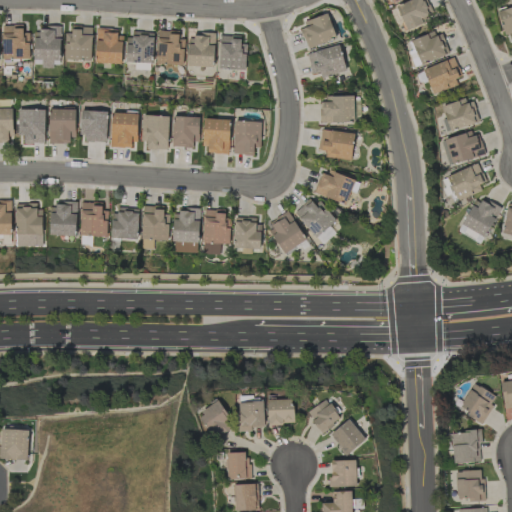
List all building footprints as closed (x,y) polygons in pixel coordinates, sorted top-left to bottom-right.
[(410,0),(396,5),(405,30),(432,22),(425,0),(410,0)] [(511,38),(511,7),(498,10),(503,35),(510,34),(511,38)] [(307,49),(336,38),(327,14),(298,25),(307,49)] [(1,26),(2,59),(29,59),(29,33),(23,33),(22,25),(1,26)] [(64,60),(90,61),(91,27),(71,26),(71,33),(65,33),(64,60)] [(34,27),(33,66),(60,67),(60,28),(34,27)] [(95,63),(121,64),(122,31),(96,30),(95,63)] [(184,39),(178,39),(178,31),(158,30),(156,64),(183,65),(184,39)] [(421,65),(449,54),(439,30),(411,41),(421,65)] [(127,63),(153,63),(153,32),(127,32),(127,63)] [(188,34),(187,66),(214,67),(215,35),(188,34)] [(246,44),(240,44),(240,36),(219,36),(218,70),(245,70),(246,44)] [(345,73),(340,46),(306,52),(310,75),(319,73),(320,77),(345,73)] [(431,93),(462,81),(454,58),(422,69),(431,93)] [(321,124),(354,122),(353,95),(320,97),(321,124)] [(479,123),(471,98),(441,107),(445,119),(442,120),(446,133),(479,123)] [(11,108),(0,108),(0,142),(12,143),(11,108)] [(45,110),(19,109),(18,136),(24,136),(23,143),(44,144),(45,110)] [(49,143),(74,144),(74,109),(49,109),(49,143)] [(81,142),(106,142),(107,112),(82,111),(81,142)] [(136,114),(111,113),(110,147),(135,148),(136,114)] [(146,150),(167,150),(168,116),(142,115),(141,141),(146,141),(146,150)] [(198,117),(172,116),(172,147),(197,148),(198,117)] [(229,119),(204,119),(203,153),(228,154),(229,119)] [(260,148),(260,122),(234,121),(233,154),(253,155),(253,148),(260,148)] [(354,134),(320,130),(318,150),(325,151),(325,157),(351,160),(354,134)] [(448,166),(484,155),(477,130),(441,141),(448,166)] [(485,182),(477,163),(446,176),(457,201),(481,191),(478,185),(485,182)] [(315,192),(347,205),(357,181),(324,168),(315,192)] [(315,238),(334,222),(312,196),(293,213),(315,238)] [(462,226),(487,236),(499,207),(474,197),(462,226)] [(10,200),(0,200),(0,235),(11,235),(10,200)] [(50,236),(75,236),(77,202),(51,201),(50,236)] [(40,203),(15,204),(16,247),(41,246),(40,203)] [(101,203),(80,203),(80,236),(106,236),(107,211),(101,211),(101,203)] [(501,233),(511,235),(511,203),(508,203),(501,233)] [(168,214),(163,214),(163,207),(142,206),(141,239),(167,240),(168,214)] [(112,239),(137,240),(138,208),(113,207),(112,239)] [(173,242),(180,242),(180,250),(192,250),(192,243),(199,243),(200,209),(174,207),(173,242)] [(229,245),(230,218),(224,218),(224,210),(204,210),(202,243),(211,244),(211,251),(218,252),(219,244),(229,245)] [(283,254),(305,241),(288,212),(266,226),(283,254)] [(259,249),(259,219),(234,218),(233,248),(259,249)] [(457,231),(480,244),(484,238),(461,225),(457,231)] [(511,408),(511,380),(501,381),(503,409),(511,408)] [(497,396),(472,383),(457,411),(482,424),(497,396)] [(294,424),(293,399),(267,400),(268,425),(294,424)] [(340,422),(328,399),(307,411),(319,433),(340,422)] [(233,428),(219,402),(197,414),(211,440),(233,428)] [(251,427),(263,427),(263,402),(237,402),(237,432),(251,432),(251,427)] [(366,439),(349,419),(329,435),(347,455),(366,439)] [(0,443),(0,459),(27,460),(28,430),(1,429),(0,443)] [(452,463),(480,463),(479,431),(451,432),(452,463)] [(226,453),(226,479),(248,479),(248,452),(226,453)] [(330,461),(330,487),(355,487),(355,460),(330,461)] [(483,500),(482,470),(455,471),(456,501),(483,500)] [(257,484),(233,485),(234,511),(258,510),(257,484)] [(321,511),(351,511),(351,491),(332,492),(332,503),(321,503),(321,511)]
